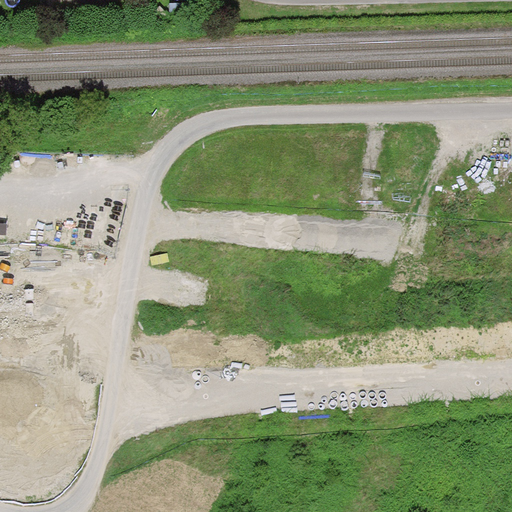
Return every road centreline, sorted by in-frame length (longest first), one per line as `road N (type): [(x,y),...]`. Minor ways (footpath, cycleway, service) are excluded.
road 1 (residential): [(102,428),(147,176),(167,148),(216,117),(511,108)]
road 2 (residential): [(102,428),(210,391),(511,376)]
